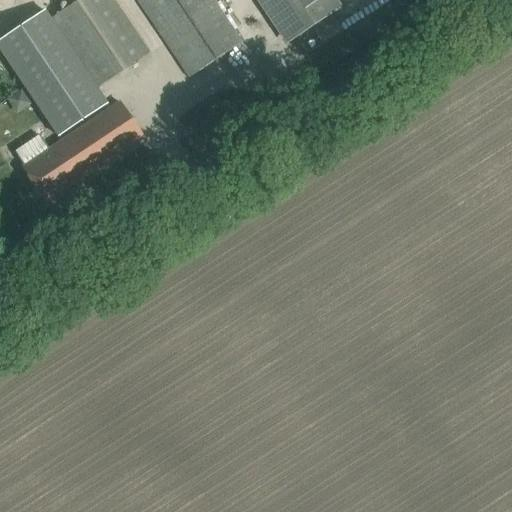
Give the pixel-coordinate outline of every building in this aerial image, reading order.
[(150,54),(114,0),(79,0),(51,18),(98,88),(150,54)] [(138,0),(190,78),(242,43),(212,0),(138,0)] [(261,0),(290,43),(339,10),(332,0),(261,0)] [(0,49),(59,137),(107,104),(45,11),(0,40),(0,49)] [(120,103),(23,168),(46,203),(144,138),(120,103)]
